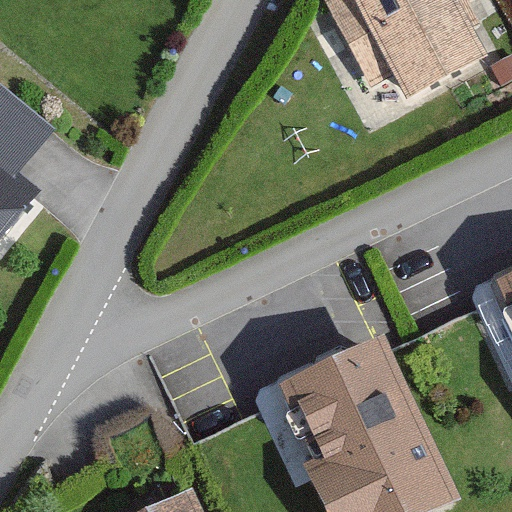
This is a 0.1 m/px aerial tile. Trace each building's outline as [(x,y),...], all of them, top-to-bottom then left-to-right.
[(404,81),(417,110),(500,73),(466,0),(331,0),(319,6),(361,100),(404,81)] [(0,157),(0,260),(51,200),(0,157)] [(511,287),(495,295),(511,330),(511,287)] [(278,398),(328,511),(467,511),(394,347),(278,398)] [(163,511),(203,511),(196,497),(163,511)]
